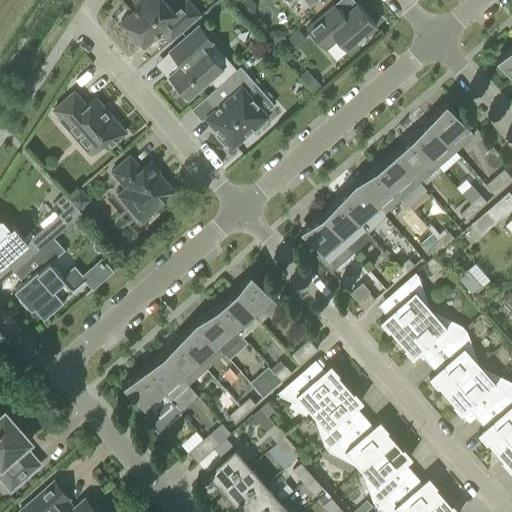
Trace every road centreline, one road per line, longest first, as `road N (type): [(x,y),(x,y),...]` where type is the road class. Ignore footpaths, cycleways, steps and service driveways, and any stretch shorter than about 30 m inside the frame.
road 1 (residential): [(507,511),(242,211)]
road 2 (residential): [(242,211),(79,20),(92,0)]
road 3 (residential): [(242,211),(438,40)]
road 4 (residential): [(56,374),(242,211)]
road 5 (residential): [(177,511),(56,374)]
